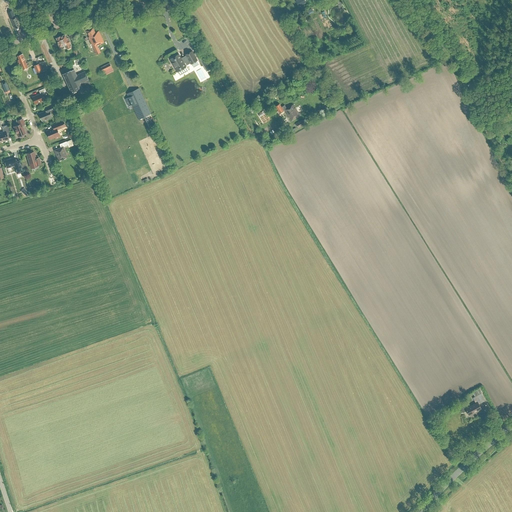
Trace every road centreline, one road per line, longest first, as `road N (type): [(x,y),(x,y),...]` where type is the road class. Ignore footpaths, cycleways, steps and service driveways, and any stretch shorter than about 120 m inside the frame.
road 1 (track): [(511,182),(446,52),(407,0)]
road 2 (tertiary): [(0,48),(80,16),(180,0)]
road 3 (tertiary): [(419,511),(511,425)]
